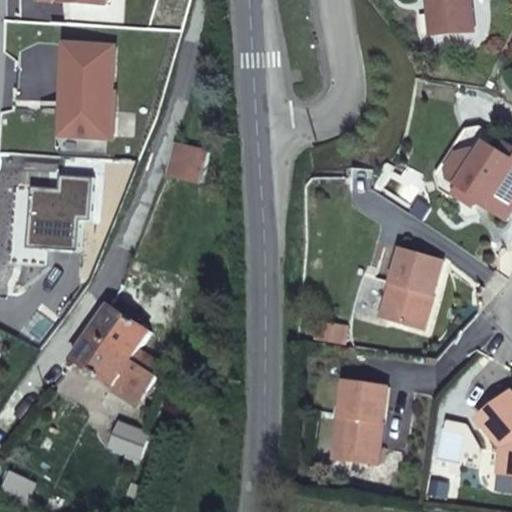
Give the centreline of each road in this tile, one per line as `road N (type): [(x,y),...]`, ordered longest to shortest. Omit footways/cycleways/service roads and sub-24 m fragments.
road 1 (residential): [(203,0),(151,188),(88,311),(37,358)]
road 2 (secondary): [(272,144),(266,511)]
road 3 (residential): [(340,0),(343,65),(329,111),(307,131),(272,144)]
road 4 (secondary): [(257,0),(272,144)]
